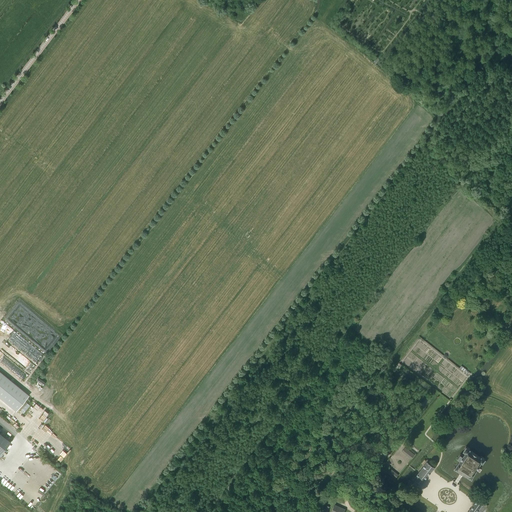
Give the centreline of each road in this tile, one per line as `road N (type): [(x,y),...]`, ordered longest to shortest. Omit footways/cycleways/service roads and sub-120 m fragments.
road 1 (track): [(144,511),(511,30)]
road 2 (track): [(354,511),(347,489),(394,429),(394,362),(502,222),(427,140)]
road 3 (tertiary): [(0,100),(78,0)]
